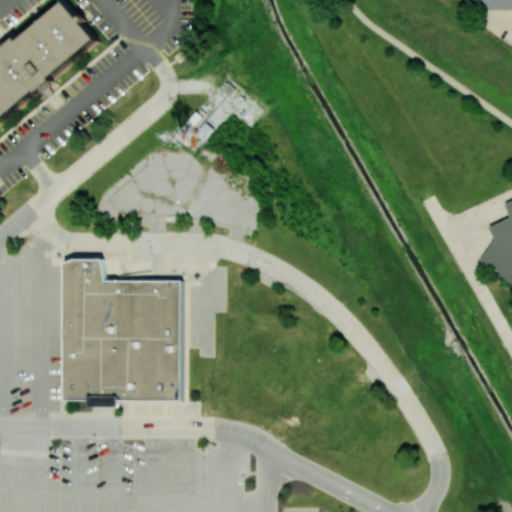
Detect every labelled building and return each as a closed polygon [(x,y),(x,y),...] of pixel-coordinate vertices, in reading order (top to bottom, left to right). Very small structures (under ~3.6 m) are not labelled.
[(511,0),(465,0),(466,8),(511,8),(511,0)] [(66,2),(0,57),(0,121),(98,39),(66,2)] [(207,119),(196,112),(189,122),(213,138),(229,115),(250,129),(265,107),(227,82),(221,90),(225,92),(207,119)] [(511,200),(505,203),(511,218),(490,226),(495,239),(480,263),(511,282),(511,200)] [(66,261),(65,399),(183,400),(184,280),(109,279),(104,256),(76,256),(66,261)] [(229,360),(349,361),(349,442),(339,442),(338,451),(319,451),(319,442),(309,442),(309,401),(230,401),(230,392),(221,392),(221,370),(229,370),(229,360)]
